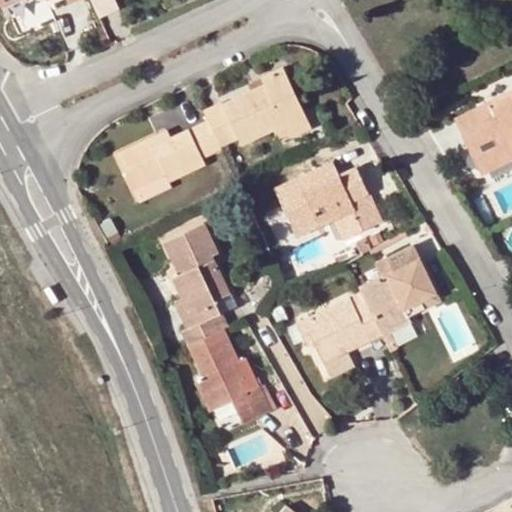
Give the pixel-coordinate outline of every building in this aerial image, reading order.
[(19,39),(50,24),(38,0),(12,0),(3,4),(19,39)] [(263,84),(204,112),(207,120),(219,146),(238,137),(242,144),(271,131),(304,114),(282,68),(261,78),(263,84)] [(511,92),(455,120),(481,172),(511,157),(511,92)] [(311,128),(304,114),(271,131),(273,136),(286,129),(290,138),(311,128)] [(200,158),(220,148),(219,146),(207,120),(170,138),(152,147),(149,139),(118,154),(133,187),(164,172),(169,182),(203,165),(200,158)] [(166,131),(149,139),(152,147),(170,138),(166,131)] [(342,184),(338,174),(332,162),(275,189),(296,236),(332,219),(340,238),(379,220),(359,176),(342,184)] [(354,167),(338,174),(342,184),(359,176),(354,167)] [(110,218),(103,222),(110,236),(116,233),(110,218)] [(222,327),(226,326),(213,300),(228,293),(210,255),(216,253),(203,225),(169,240),(176,257),(171,259),(178,274),(172,277),(182,297),(186,295),(198,323),(187,328),(181,331),(187,345),(222,327)] [(176,257),(169,240),(163,242),(171,259),(176,257)] [(380,275),(359,285),(362,290),(382,333),(408,320),(407,316),(403,309),(433,294),(409,247),(385,258),(390,270),(380,275)] [(375,263),(380,275),(390,270),(385,258),(375,263)] [(48,288),(41,292),(50,308),(56,304),(48,288)] [(346,350),(382,333),(362,290),(297,322),(304,338),(312,334),(316,343),(324,361),(346,350)] [(403,309),(407,316),(437,301),(433,294),(403,309)] [(173,301),(187,328),(198,323),(186,295),(182,297),(173,301)] [(222,327),(187,345),(201,375),(195,379),(209,410),(232,400),(243,423),(269,411),(258,388),(245,393),(238,379),(230,362),(237,359),(222,327)] [(312,334),(304,338),(308,346),(316,343),(312,334)] [(350,359),(346,350),(324,361),(328,369),(350,359)] [(245,376),(237,359),(230,362),(238,379),(245,376)]
